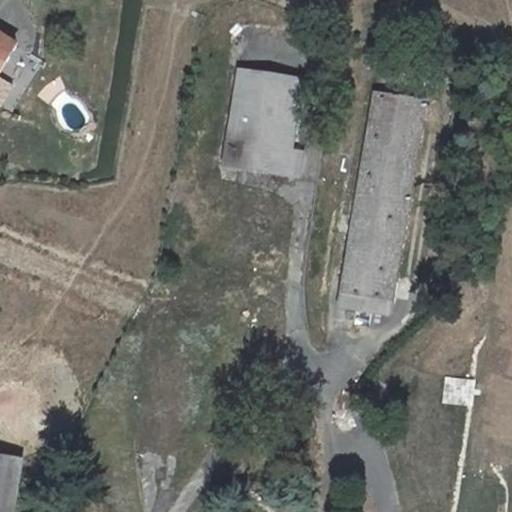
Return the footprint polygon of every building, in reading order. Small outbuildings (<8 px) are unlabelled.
[(0,73),(17,45),(0,34),(0,73)] [(306,82),(242,71),(227,165),(299,177),(302,153),(295,152),(306,82)] [(391,318),(427,102),(376,94),(340,310),(391,318)] [(473,406),(475,383),(448,380),(445,402),(473,406)] [(0,511),(14,511),(23,463),(0,459),(0,511)]
